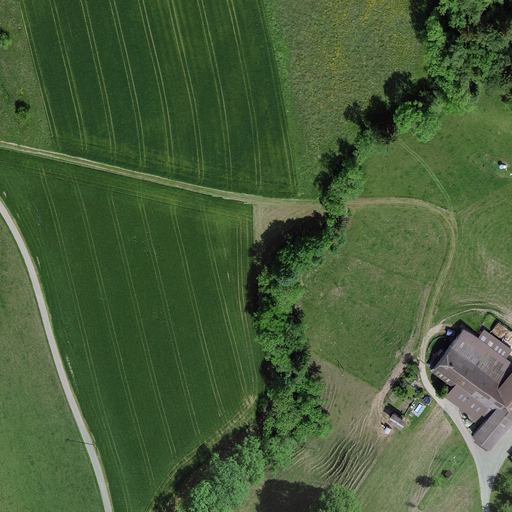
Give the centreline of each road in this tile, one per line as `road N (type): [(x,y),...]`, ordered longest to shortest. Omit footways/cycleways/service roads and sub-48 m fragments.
road 1 (track): [(425,337),(461,244),(451,211),(438,203),(328,194),(283,201),(0,143)]
road 2 (residential): [(106,511),(27,257),(0,205)]
